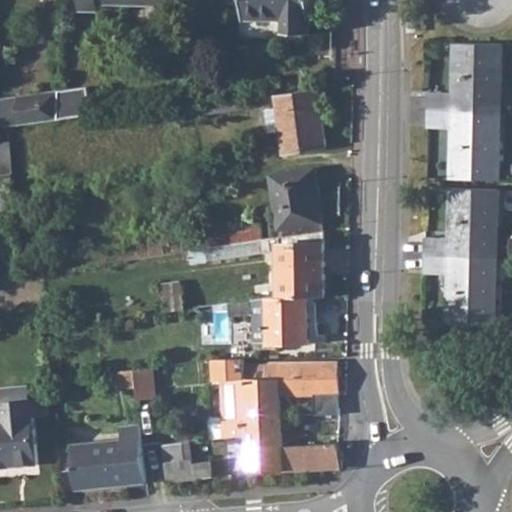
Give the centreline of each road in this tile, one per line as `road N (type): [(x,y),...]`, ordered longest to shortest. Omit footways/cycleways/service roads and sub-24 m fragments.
road 1 (tertiary): [(383,295),(387,0)]
road 2 (tertiary): [(383,295),(372,345),(381,462)]
road 3 (tertiary): [(437,442),(401,381),(383,295)]
